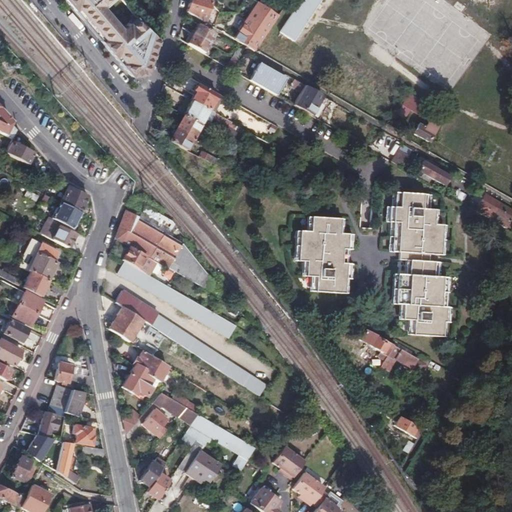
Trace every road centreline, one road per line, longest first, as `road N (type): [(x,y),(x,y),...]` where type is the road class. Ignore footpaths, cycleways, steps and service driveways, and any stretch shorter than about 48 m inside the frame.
road 1 (residential): [(129,511),(87,291)]
road 2 (residential): [(87,291),(66,313),(0,448)]
road 3 (residential): [(111,202),(69,174),(0,98)]
road 4 (residential): [(138,125),(179,0)]
